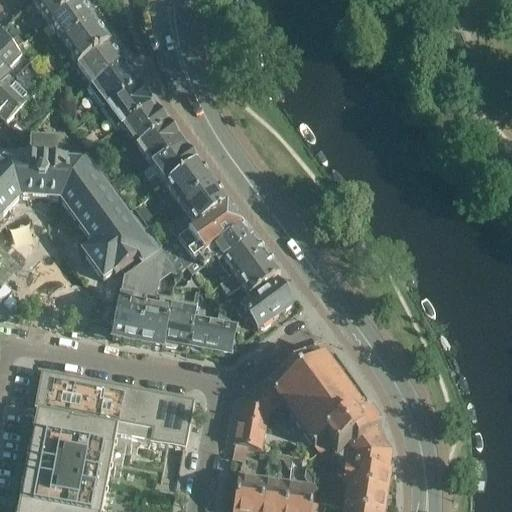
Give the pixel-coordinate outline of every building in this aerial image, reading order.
[(75,0),(41,0),(33,7),(27,11),(32,20),(39,15),(48,28),(79,5),(75,0)] [(79,5),(48,28),(56,40),(51,44),(56,52),(62,48),(93,25),(79,5)] [(93,25),(62,48),(56,52),(62,61),(68,56),(77,69),(108,46),(93,25)] [(0,122),(6,128),(42,88),(3,36),(0,39),(0,122)] [(108,46),(77,69),(92,88),(123,66),(108,46)] [(40,64),(35,58),(25,65),(30,72),(40,64)] [(123,66),(92,88),(85,93),(100,113),(106,108),(106,109),(138,86),(123,66)] [(45,92),(52,87),(45,77),(38,82),(45,92)] [(138,86),(106,109),(100,113),(109,127),(101,134),(105,140),(119,130),(120,129),(152,105),(138,86)] [(65,107),(57,97),(51,102),(58,112),(65,107)] [(152,105),(120,129),(119,130),(124,137),(127,136),(136,148),(167,125),(152,105)] [(39,113),(31,121),(39,128),(47,119),(39,113)] [(84,125),(76,115),(66,123),(73,133),(84,125)] [(31,136),(39,128),(31,121),(24,129),(31,136)] [(11,130),(17,136),(24,129),(17,124),(11,130)] [(167,125),(136,148),(151,169),(182,146),(167,125)] [(24,143),(31,136),(24,129),(17,136),(24,143)] [(88,152),(99,144),(92,135),(81,142),(88,152)] [(0,221),(19,202),(60,204),(70,218),(92,248),(82,255),(93,270),(103,284),(113,276),(114,278),(137,261),(142,268),(140,269),(141,270),(158,258),(157,257),(160,254),(161,253),(146,232),(134,216),(129,219),(87,162),(87,163),(80,154),(57,153),(58,144),(30,143),(30,153),(5,152),(0,157),(0,156),(0,221)] [(151,169),(142,176),(147,183),(157,176),(166,188),(197,166),(182,146),(151,169)] [(97,150),(90,155),(95,162),(102,156),(97,150)] [(197,166),(166,188),(180,208),(211,186),(197,166)] [(115,179),(110,183),(117,193),(123,189),(115,179)] [(211,186),(180,208),(195,229),(226,207),(212,187),(211,186)] [(195,230),(188,235),(169,248),(161,253),(177,275),(203,257),(204,258),(242,229),(226,207),(195,229),(195,230)] [(143,209),(134,216),(146,232),(155,226),(143,209)] [(242,229),(204,258),(198,262),(203,271),(211,265),(215,270),(223,264),(233,278),(262,256),(252,242),(242,229)] [(163,240),(156,245),(161,253),(169,248),(163,240)] [(125,280),(112,342),(161,352),(171,302),(155,300),(157,286),(168,278),(177,280),(177,278),(160,254),(157,257),(158,258),(141,270),(140,269),(125,280)] [(262,256),(233,278),(233,279),(220,288),(225,296),(227,299),(241,289),(249,300),(279,278),(262,256)] [(271,324),(293,308),(290,305),(291,302),(286,295),(283,295),(276,286),(272,289),(271,288),(247,305),(246,304),(235,312),(244,324),(248,321),(252,326),(258,334),(261,331),(264,332),(270,327),(271,324)] [(204,291),(198,290),(195,308),(200,309),(204,291)] [(171,302),(161,352),(162,352),(163,348),(174,350),(176,349),(187,351),(197,308),(195,308),(173,302),(171,302)] [(194,319),(187,351),(190,351),(191,353),(199,355),(201,353),(229,359),(230,355),(233,352),(233,346),(232,343),(234,332),(230,331),(230,329),(204,324),(204,321),(194,319)] [(244,405),(242,416),(268,421),(281,411),(312,451),(313,450),(313,451),(324,444),(334,457),(335,457),(336,457),(353,445),(358,451),(353,454),(357,460),(356,469),(387,475),(391,452),(375,431),(381,426),(364,402),(356,408),(322,363),(330,358),(326,353),(322,348),(304,361),(302,362),(278,380),(244,405)] [(36,423),(19,511),(102,511),(117,438),(150,445),(150,447),(182,453),(185,454),(194,406),(41,377),(33,422),(36,423)] [(242,416),(240,426),(267,431),(268,421),(242,416)] [(267,431),(240,426),(238,437),(264,442),(267,431)] [(235,449),(248,452),(262,455),(264,442),(238,437),(235,449)] [(235,449),(233,462),(245,464),(245,460),(246,460),(248,452),(235,449)] [(292,464),(285,462),(284,465),(288,471),(291,471),(292,464)] [(387,475),(346,468),(342,487),(387,494),(389,476),(387,475)] [(308,472),(305,472),(304,479),(311,487),(313,488),(315,480),(308,472)] [(243,481),(240,481),(235,511),(261,511),(265,483),(243,480),(243,481)] [(265,483),(261,511),(286,511),(290,487),(265,483)] [(290,487),(286,511),(312,511),(315,491),(290,487)] [(363,511),(383,511),(387,494),(342,487),(342,489),(346,490),(343,509),(363,511)]
